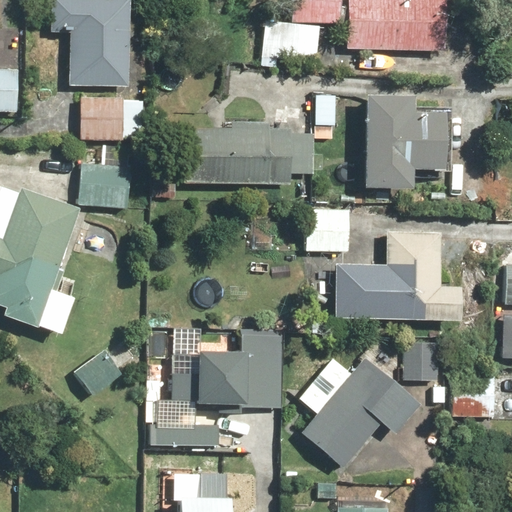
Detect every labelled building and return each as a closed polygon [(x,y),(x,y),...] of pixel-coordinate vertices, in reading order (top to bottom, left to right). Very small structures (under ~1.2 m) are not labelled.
[(65,85),(125,87),(126,30),(128,30),(128,0),(48,0),(47,28),(69,28),(65,85)] [(338,25),(339,0),(288,0),(288,22),(263,21),(260,66),(282,68),(283,59),(316,61),(317,23),(338,25)] [(345,0),(344,48),(442,51),(444,2),(443,0),(345,0)] [(17,68),(0,67),(0,112),(15,113),(17,68)] [(411,96),(363,94),(359,188),(409,190),(409,169),(440,170),(443,113),(411,111),(411,96)] [(144,97),(78,96),(78,128),(143,129),(144,97)] [(290,128),(182,125),(181,182),(289,185),(289,174),(309,173),(309,134),(290,134),(290,128)] [(126,165),(78,163),(76,206),(124,208),(126,165)] [(38,327),(76,206),(0,183),(0,306),(4,308),(2,315),(38,327)] [(348,210),(303,209),(302,251),(347,252),(348,210)] [(383,283),(353,281),(351,315),(382,316),(382,319),(382,322),(436,324),(437,322),(456,322),(456,287),(437,287),(439,231),(385,230),(383,283)] [(511,265),(504,265),(502,304),(511,303),(511,265)] [(511,314),(494,314),(493,360),(511,360),(511,314)] [(401,340),(400,380),(436,381),(437,341),(401,340)] [(278,348),(245,347),(245,342),(171,341),(170,399),(194,399),(193,405),(237,405),(237,406),(277,407),(278,348)] [(314,413),(298,432),(340,469),(380,424),(388,432),(416,402),(392,383),(363,358),(349,374),(332,358),(297,398),(314,413)] [(493,372),(452,371),(451,416),(493,416),(493,372)] [(159,381),(145,380),(143,445),(204,447),(204,451),(249,453),(250,435),(214,434),(215,426),(189,425),(190,405),(158,404),(159,381)] [(197,496),(174,496),(173,511),(225,511),(226,497),(222,497),(223,474),(198,473),(197,496)]
